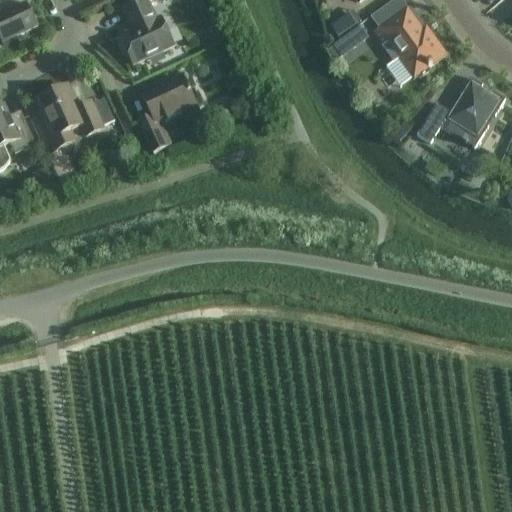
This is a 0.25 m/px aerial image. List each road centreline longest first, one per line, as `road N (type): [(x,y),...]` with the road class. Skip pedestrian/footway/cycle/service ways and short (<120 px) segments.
road 1 (unclassified): [(0,309),(168,263),(232,254),(511,300)]
road 2 (residential): [(0,83),(69,50),(74,30),(59,0)]
